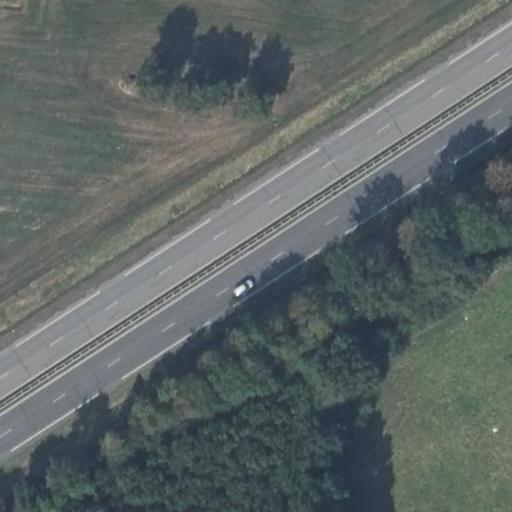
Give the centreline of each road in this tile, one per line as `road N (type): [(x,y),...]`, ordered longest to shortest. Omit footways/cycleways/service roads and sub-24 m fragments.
road 1 (trunk): [(511,45),(0,381)]
road 2 (trunk): [(0,439),(511,103)]
